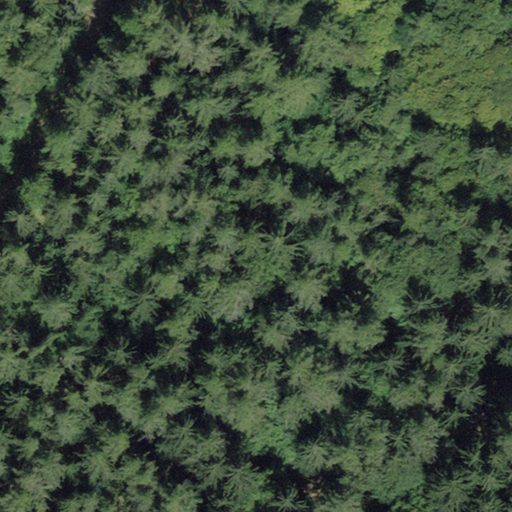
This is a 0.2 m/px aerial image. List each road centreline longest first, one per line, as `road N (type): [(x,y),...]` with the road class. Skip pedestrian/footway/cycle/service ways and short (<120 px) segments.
road 1 (track): [(116,0),(47,140),(0,199)]
road 2 (track): [(378,511),(511,413)]
